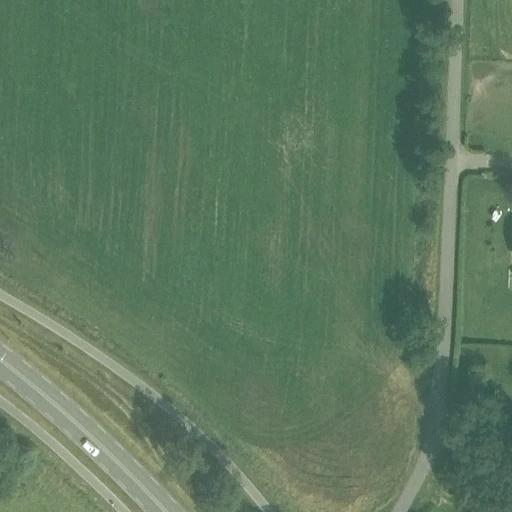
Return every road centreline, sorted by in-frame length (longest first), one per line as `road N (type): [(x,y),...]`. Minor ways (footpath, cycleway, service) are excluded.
road 1 (unclassified): [(431,440),(442,386),(457,0)]
road 2 (primary): [(162,511),(0,361)]
